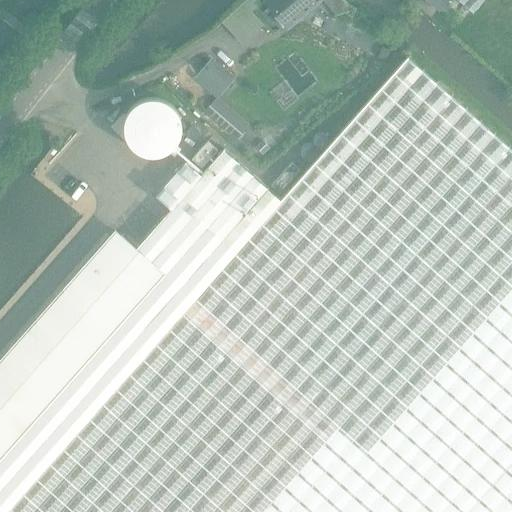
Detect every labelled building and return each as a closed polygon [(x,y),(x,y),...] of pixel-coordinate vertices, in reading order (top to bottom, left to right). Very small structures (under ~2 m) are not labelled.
[(287,26),(318,0),(322,0),(336,16),(354,9),(343,0),(265,0),(276,13),(275,14),(283,25),(285,23),(287,26)] [(425,0),(439,12),(449,0),(425,0)] [(457,0),(473,14),(484,0),(457,0)] [(382,47),(378,58),(387,61),(390,50),(382,47)] [(0,511),(511,511),(511,149),(407,57),(280,201),(196,298),(137,248),(115,229),(20,337),(0,359),(0,511)] [(212,58),(194,78),(216,97),(216,96),(217,97),(235,78),(212,58)] [(143,158),(190,137),(168,91),(122,112),(143,158)] [(216,97),(203,111),(235,140),(248,125),(217,97),(216,96),(216,97)] [(263,140),(256,146),(262,154),(269,148),(263,140)] [(208,141),(192,158),(201,167),(217,149),(208,141)] [(224,151),(137,248),(196,298),(280,201),(224,151)]
